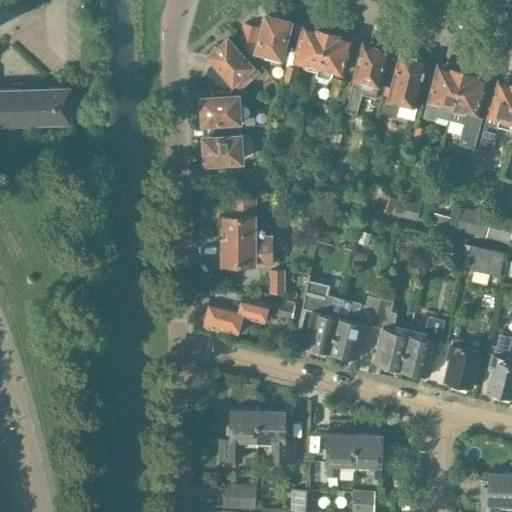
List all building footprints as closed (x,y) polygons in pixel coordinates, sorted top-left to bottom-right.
[(243,22),(239,38),(256,58),(258,50),(281,55),(290,21),(287,20),(286,17),(279,15),(276,17),(267,15),(263,31),(257,29),(258,25),(243,22)] [(318,66),(327,31),(304,25),(295,60),(318,66)] [(327,31),(318,66),(316,75),(328,78),(333,69),(342,72),(351,37),(327,31)] [(211,51),(209,54),(233,80),(250,65),(228,38),(219,44),(216,44),(211,48),(211,51)] [(353,81),(346,108),(356,111),(362,91),(375,95),(387,48),(363,42),(353,81)] [(400,52),(391,87),(388,98),(383,96),(379,111),(396,115),(399,102),(413,105),(425,58),(400,52)] [(449,120),(462,71),(439,64),(430,98),(428,98),(423,116),(435,119),(436,117),(449,120)] [(294,84),(298,69),(288,67),(284,82),(294,84)] [(485,77),(462,71),(449,120),(463,124),(458,143),(473,147),(481,117),(475,115),(485,77)] [(342,96),(346,81),(336,79),(332,94),(342,96)] [(511,128),(511,126),(511,84),(499,81),(490,115),(498,117),(496,125),(511,128)] [(0,124),(72,122),(70,87),(0,89),(0,124)] [(237,96),(201,98),(202,109),(200,111),(200,117),(202,119),(202,122),(239,120),(237,96)] [(239,124),(211,125),(212,136),(203,136),(203,140),(201,143),(201,147),(204,149),(204,161),(241,159),(241,152),(245,152),(244,134),(251,134),(251,127),(239,127),(239,124)] [(422,145),(426,129),(415,126),(411,142),(422,145)] [(348,199),(352,186),(333,181),(329,194),(348,199)] [(395,197),(385,194),(381,208),(391,211),(395,197)] [(254,196),(232,196),(232,213),(222,213),(222,223),(254,223),(254,196)] [(393,214),(418,216),(419,201),(395,199),(393,214)] [(435,213),(432,223),(447,227),(450,217),(435,213)] [(487,235),(486,238),(509,243),(510,240),(511,230),(511,219),(492,215),(490,221),(487,235)] [(271,223),(254,223),(222,223),(222,243),(272,243),(272,233),(271,233),(271,223)] [(272,260),(272,243),(222,243),(222,260),(272,260)] [(504,252),(477,247),(472,270),(499,276),(504,252)] [(283,270),(270,270),(270,292),(283,292),(283,270)] [(308,273),(302,308),(313,311),(308,331),(305,330),(303,341),(314,344),(313,348),(329,351),(338,312),(343,294),(328,290),(329,285),(308,280),(310,274),(308,273)] [(338,312),(329,351),(344,355),(345,352),(357,355),(359,345),(356,344),(362,319),(373,322),(380,294),(367,291),(365,300),(343,294),(338,312)] [(211,296),(204,322),(237,330),(241,315),(253,317),(264,320),(266,311),(269,299),(242,292),(240,300),(233,298),(232,301),(211,296)] [(375,349),(372,359),(384,361),(383,365),(399,369),(408,330),(391,326),(395,310),(389,308),(392,297),(380,294),(373,322),(384,325),(378,350),(375,349)] [(269,299),(266,311),(291,317),(294,304),(269,299)] [(408,330),(399,369),(414,373),(415,370),(426,373),(429,363),(425,362),(430,342),(437,344),(442,322),(427,318),(423,334),(408,330)] [(496,367),(491,389),(500,391),(500,393),(510,396),(510,394),(511,394),(511,356),(508,355),(511,339),(511,332),(500,330),(494,353),(497,354),(494,367),(496,367)] [(464,338),(452,335),(447,355),(450,356),(444,378),(454,380),(454,383),(465,386),(465,383),(469,384),(478,348),(462,345),(464,338)] [(256,437),(257,406),(230,405),(229,435),(219,435),(218,455),(239,456),(240,437),(256,437)] [(284,437),(284,407),(257,406),(256,437),(256,438),(272,438),(271,457),(294,457),(294,437),(284,437)] [(353,462),(355,430),(327,428),(326,472),(338,472),(339,461),(353,462)] [(380,431),(355,430),(353,462),(368,463),(368,473),(379,474),(380,431)] [(511,501),(511,470),(488,470),(487,484),(478,484),(477,511),(497,511),(498,501),(511,501)] [(255,484),(225,483),(224,506),(254,507),(255,484)] [(305,508),(306,486),(294,486),(293,508),(305,508)] [(318,486),(306,486),(305,508),(317,509),(318,486)] [(373,511),(374,491),(352,490),(351,511),(373,511)]
